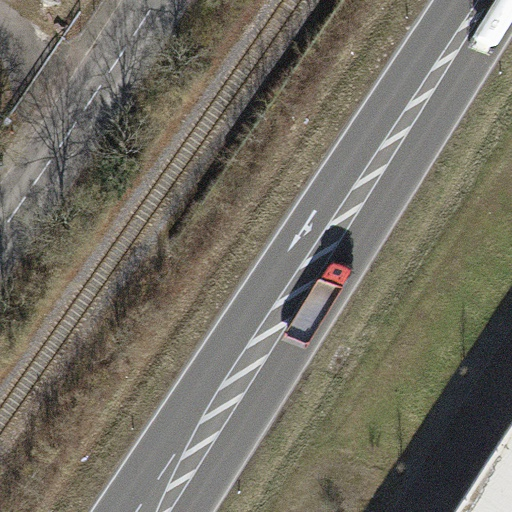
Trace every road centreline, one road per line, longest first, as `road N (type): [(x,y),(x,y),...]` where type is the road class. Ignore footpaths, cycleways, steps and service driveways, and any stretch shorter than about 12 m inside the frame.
road 1 (primary): [(482,0),(148,511)]
road 2 (secondary): [(0,233),(158,0)]
